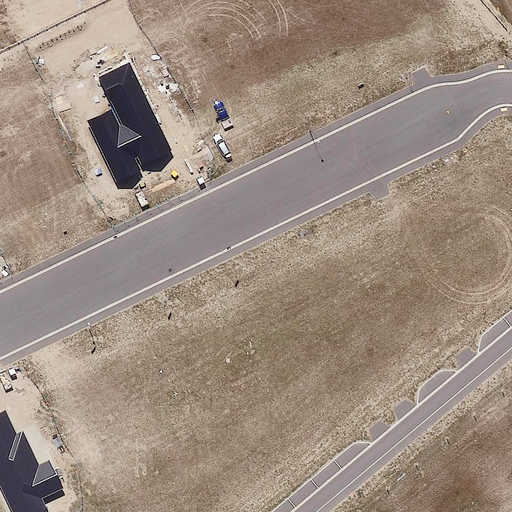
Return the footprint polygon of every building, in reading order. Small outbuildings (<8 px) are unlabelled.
[(310,0),(270,0),(295,49),(287,53),(305,86),(332,75),(338,86),(370,70),(331,0),(315,0),(312,2),(310,0)] [(87,121),(115,181),(140,171),(137,166),(172,149),(129,63),(99,77),(111,108),(87,121)] [(7,150),(0,153),(0,204),(16,235),(71,206),(45,155),(15,169),(7,150)] [(370,222),(318,252),(335,282),(348,278),(357,293),(395,272),(370,222)] [(472,253),(446,276),(488,322),(511,301),(511,296),(507,289),(511,284),(511,231),(479,258),(472,253)] [(319,286),(268,311),(323,428),(356,414),(341,382),(359,377),(319,286)] [(238,297),(178,328),(218,408),(279,375),(238,297)] [(399,301),(352,328),(380,377),(427,351),(399,301)] [(135,344),(115,354),(153,436),(192,416),(175,380),(184,376),(159,324),(133,336),(135,344)] [(103,371),(55,397),(93,473),(143,448),(103,371)] [(5,411),(0,413),(0,486),(11,511),(48,511),(43,499),(62,490),(50,461),(39,465),(24,431),(17,434),(5,411)]
